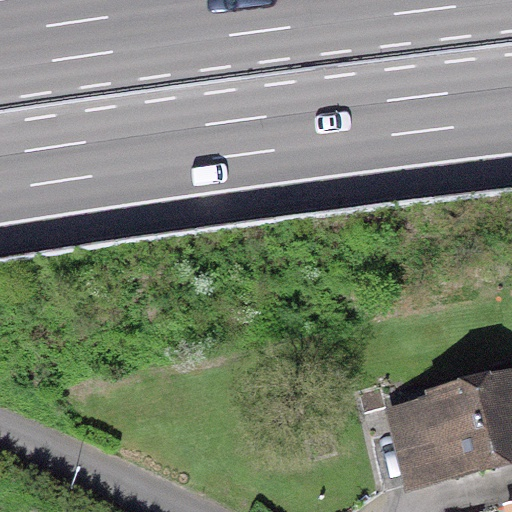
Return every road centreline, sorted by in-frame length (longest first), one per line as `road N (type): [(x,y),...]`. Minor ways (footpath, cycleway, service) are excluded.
road 1 (motorway): [(0,173),(511,104)]
road 2 (motorway): [(357,0),(0,49)]
road 3 (residential): [(0,426),(179,511)]
